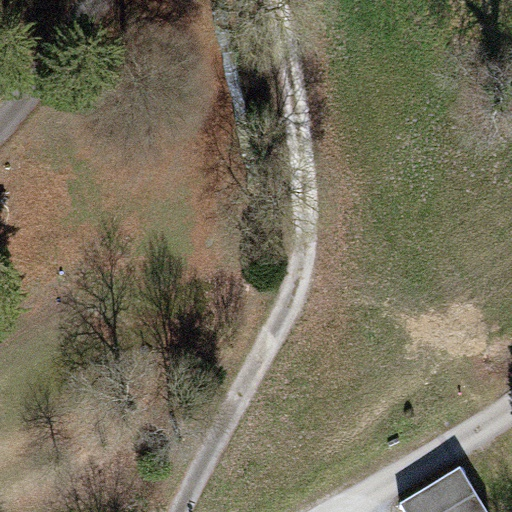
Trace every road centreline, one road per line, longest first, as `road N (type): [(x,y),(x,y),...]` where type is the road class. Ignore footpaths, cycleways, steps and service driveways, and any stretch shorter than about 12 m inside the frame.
road 1 (track): [(203,511),(315,218),(263,0)]
road 2 (residential): [(511,384),(327,511)]
road 3 (track): [(78,0),(0,124)]
